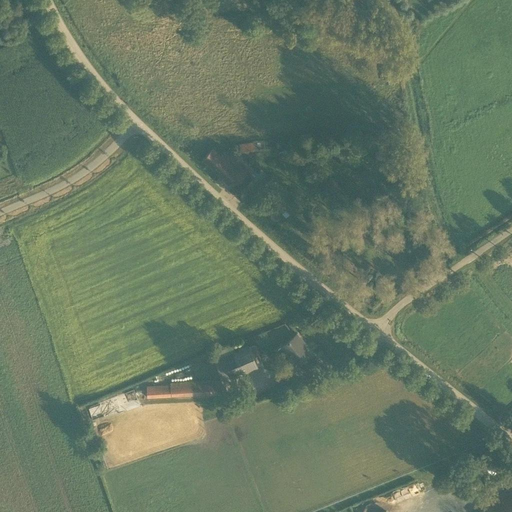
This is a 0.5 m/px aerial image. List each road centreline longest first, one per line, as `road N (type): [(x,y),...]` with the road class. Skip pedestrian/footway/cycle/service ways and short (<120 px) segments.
road 1 (unclassified): [(373,331),(137,121)]
road 2 (unclassified): [(511,443),(373,331)]
road 3 (unclassified): [(373,331),(511,231)]
road 4 (unclassified): [(0,213),(92,167),(137,121)]
road 5 (unclassified): [(137,121),(71,51),(47,0)]
